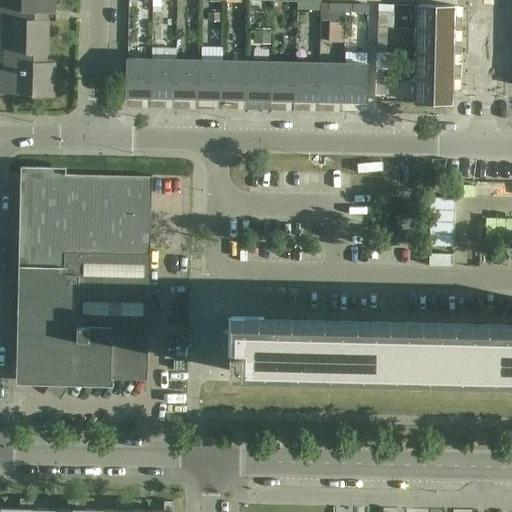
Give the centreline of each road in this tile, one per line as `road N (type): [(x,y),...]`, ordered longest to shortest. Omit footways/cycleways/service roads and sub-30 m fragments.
road 1 (residential): [(219,141),(216,273),(511,278)]
road 2 (residential): [(511,466),(211,458)]
road 3 (residential): [(219,141),(482,147)]
road 4 (residential): [(211,458),(0,454)]
road 5 (residential): [(482,147),(487,0)]
road 6 (residential): [(95,138),(98,0)]
road 7 (residential): [(95,138),(219,141)]
